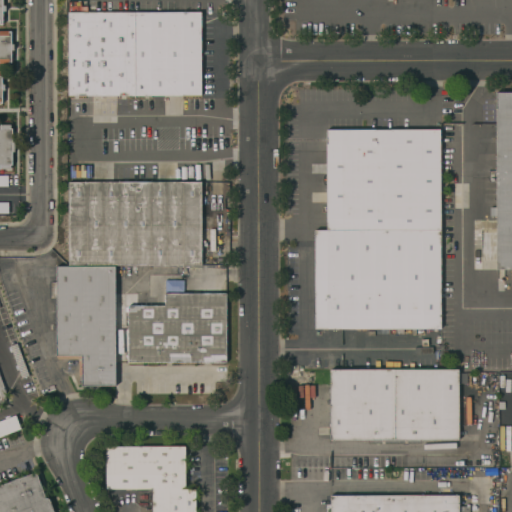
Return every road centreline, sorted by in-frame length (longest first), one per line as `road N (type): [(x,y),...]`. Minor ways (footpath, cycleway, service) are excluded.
road 1 (residential): [(258,0),(258,511)]
road 2 (residential): [(259,418),(80,419),(65,447),(90,511)]
road 3 (residential): [(261,62),(511,57)]
road 4 (residential): [(38,0),(34,243)]
